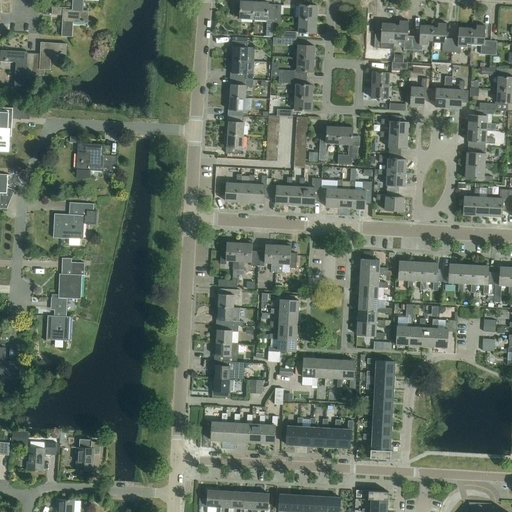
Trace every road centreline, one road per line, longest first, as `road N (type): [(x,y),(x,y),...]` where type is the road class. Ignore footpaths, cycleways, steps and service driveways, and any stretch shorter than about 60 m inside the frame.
road 1 (residential): [(195,130),(54,124),(44,131),(23,191),(16,291)]
road 2 (residential): [(433,230),(189,218)]
road 3 (residential): [(177,458),(189,218)]
road 4 (residential): [(400,471),(177,458)]
road 5 (residential): [(400,471),(411,383),(432,358),(471,354),(474,318)]
road 6 (residential): [(35,494),(51,486),(174,493)]
road 7 (residential): [(195,130),(205,0)]
road 8 (residential): [(329,62),(325,109),(358,110),(360,64)]
